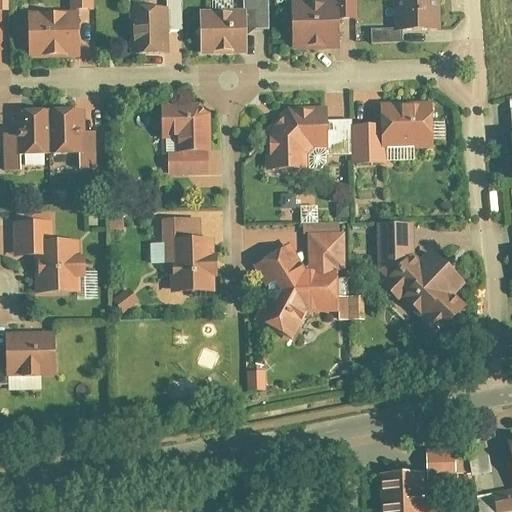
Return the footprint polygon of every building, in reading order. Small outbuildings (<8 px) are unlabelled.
[(92,14),(92,0),(66,0),(67,14),(92,14)] [(181,36),(180,0),(165,0),(166,13),(166,36),(181,36)] [(267,32),(267,0),(244,0),(245,15),(245,33),(267,32)] [(356,25),(355,0),(337,0),(337,8),(337,25),(356,25)] [(438,37),(438,0),(394,0),(395,37),(438,37)] [(290,8),(290,55),(337,55),(337,25),(337,8),(290,8)] [(166,36),(166,13),(126,14),(127,60),(166,59),(166,36)] [(245,15),(197,15),(197,60),(245,60),(245,33),(245,15)] [(77,16),(26,18),(27,65),(79,63),(77,16)] [(394,34),(368,35),(368,49),(403,48),(402,38),(394,38),(394,34)] [(431,107),(379,108),(379,130),(380,156),(432,155),(431,107)] [(325,125),(325,113),(287,115),(265,137),(264,176),(306,176),(306,162),(312,155),(326,155),(325,125)] [(77,115),(46,116),(47,160),(78,159),(78,137),(77,115)] [(46,116),(14,117),(15,139),(16,161),(47,160),(46,116)] [(207,118),(160,118),(160,145),(172,145),(172,159),(207,159),(207,118)] [(349,125),(325,125),(326,155),(326,161),(350,161),(349,131),(349,125)] [(379,130),(349,131),(350,161),(350,171),(380,170),(380,156),(379,130)] [(94,173),(93,137),(78,137),(78,159),(79,174),(94,173)] [(16,161),(15,139),(0,139),(0,154),(1,176),(16,176),(16,161)] [(164,161),(164,181),(208,180),(208,160),(164,161)] [(198,224),(160,224),(159,244),(168,244),(198,244),(198,224)] [(51,227),(11,229),(13,264),(33,263),(32,247),(52,246),(51,227)] [(414,230),(376,230),(376,276),(384,292),(413,265),(414,230)] [(347,239),(310,240),(310,280),(334,279),(347,279),(347,239)] [(198,244),(168,244),(167,298),(212,299),(213,244),(198,244)] [(80,299),(78,245),(52,246),(32,247),(33,263),(34,301),(80,299)] [(334,301),(334,279),(310,280),(288,248),(253,271),(270,296),(254,327),(290,346),(302,322),(308,319),(335,318),(334,301)] [(413,265),(384,292),(429,342),(455,318),(447,309),(464,293),(427,253),(413,265)] [(126,293),(113,304),(124,317),(137,306),(126,293)] [(361,323),(360,300),(334,301),(335,318),(335,323),(361,323)] [(54,337),(5,338),(5,350),(6,383),(54,383),(54,337)] [(265,394),(264,377),(248,378),(249,395),(265,394)] [(468,476),(488,475),(485,439),(466,441),(468,476)] [(424,511),(423,479),(381,480),(382,511),(424,511)]
